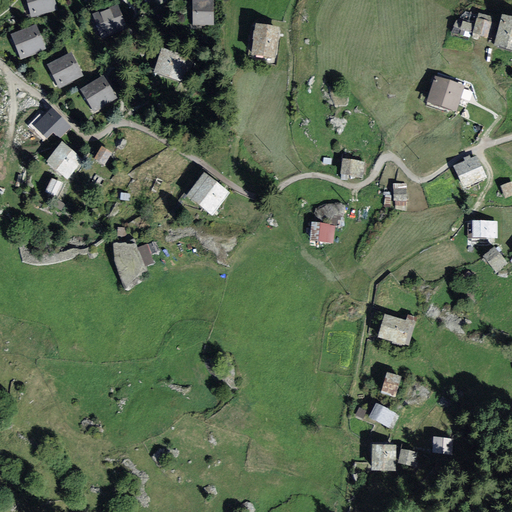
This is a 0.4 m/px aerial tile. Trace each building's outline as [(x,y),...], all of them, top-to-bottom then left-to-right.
[(52,0),(23,0),(29,17),(55,9),(52,0)] [(211,2),(190,6),(194,27),(216,23),(211,2)] [(117,8),(91,16),(97,40),(124,32),(117,8)] [(452,29),(470,32),(473,17),(455,13),(452,29)] [(511,46),(511,17),(493,13),(485,43),(511,50),(511,46)] [(35,24),(8,32),(16,57),(42,49),(35,24)] [(271,29),(251,25),(244,57),(265,61),(271,29)] [(191,63),(160,51),(152,72),(183,84),(191,63)] [(74,54),(48,62),(55,87),(81,79),(74,54)] [(458,85),(429,75),(421,100),(450,110),(458,85)] [(112,99),(98,76),(78,89),(92,112),(112,99)] [(65,126),(49,112),(37,125),(53,140),(65,126)] [(75,159),(56,146),(44,163),(63,176),(75,159)] [(108,154),(99,149),(92,161),(101,166),(108,154)] [(344,155),(340,173),(361,178),(365,160),(344,155)] [(473,159),(450,171),(461,188),(483,176),(473,159)] [(151,182),(143,177),(138,186),(146,191),(151,182)] [(222,191),(200,177),(185,201),(208,215),(222,191)] [(511,188),(507,180),(495,187),(507,206),(511,203),(511,188)] [(57,185),(49,181),(43,191),(51,195),(57,185)] [(329,219),(308,218),(307,239),(328,240),(329,219)] [(497,236),(493,222),(479,225),(482,239),(497,236)] [(125,286),(140,281),(137,269),(156,264),(153,252),(159,250),(156,240),(139,244),(136,237),(113,243),(125,286)] [(492,273),(503,266),(491,248),(480,255),(492,273)] [(409,323),(382,309),(371,331),(398,345),(409,323)] [(376,394),(389,398),(396,377),(383,373),(376,394)] [(386,426),(392,414),(373,403),(366,415),(386,426)] [(453,455),(456,442),(434,438),(432,451),(453,455)] [(367,471),(390,470),(389,445),(366,446),(367,471)] [(422,470),(425,457),(404,451),(400,464),(422,470)]
